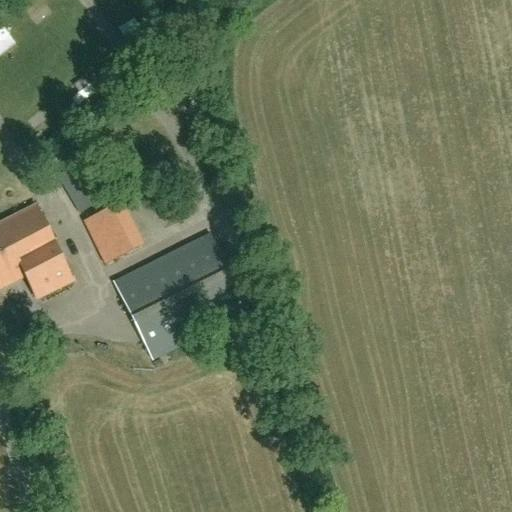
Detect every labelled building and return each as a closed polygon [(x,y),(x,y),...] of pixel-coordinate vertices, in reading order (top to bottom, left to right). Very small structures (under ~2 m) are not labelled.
[(79,215),(110,195),(90,160),(58,178),(79,215)] [(105,266),(143,247),(122,204),(84,223),(105,266)] [(36,207),(5,222),(31,274),(26,277),(37,299),(73,281),(36,207)] [(31,274),(5,222),(0,225),(0,289),(26,277),(31,274)] [(152,361),(249,313),(211,236),(114,284),(152,361)]
